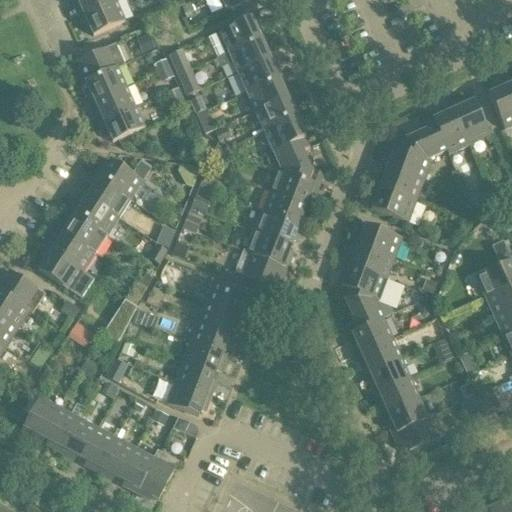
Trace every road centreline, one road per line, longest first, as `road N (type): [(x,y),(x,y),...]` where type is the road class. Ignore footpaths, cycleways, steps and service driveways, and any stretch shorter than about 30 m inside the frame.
road 1 (residential): [(389,502),(303,303),(362,146),(347,111)]
road 2 (residential): [(347,111),(453,62),(460,26),(511,2)]
road 3 (residential): [(389,502),(511,446)]
road 4 (residential): [(347,111),(304,0)]
